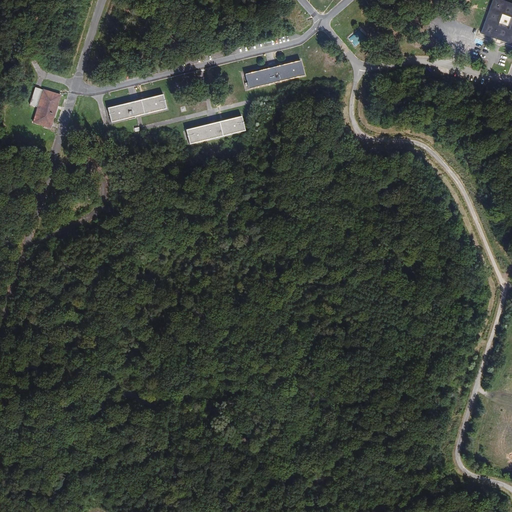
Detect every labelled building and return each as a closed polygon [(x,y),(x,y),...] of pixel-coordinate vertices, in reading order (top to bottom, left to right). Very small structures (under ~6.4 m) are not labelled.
[(511,1),(507,0),(491,0),(479,33),(511,44),(511,1)] [(360,29),(349,38),(355,46),(366,37),(360,29)] [(300,57),(244,72),(249,89),(305,74),(300,57)] [(29,105),(37,107),(42,88),(35,85),(29,105)] [(61,93),(42,88),(37,107),(32,122),(51,128),(61,93)] [(168,108),(164,92),(106,106),(110,122),(168,108)] [(243,115),(186,129),(189,144),(246,130),(243,115)]
